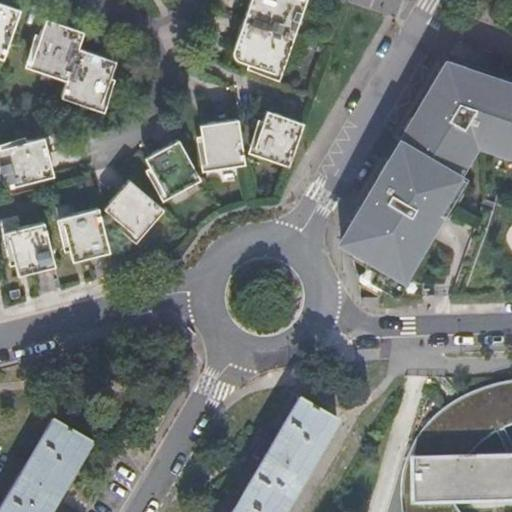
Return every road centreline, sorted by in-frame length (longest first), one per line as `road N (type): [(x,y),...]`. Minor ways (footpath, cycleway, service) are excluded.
road 1 (unclassified): [(299,240),(428,18)]
road 2 (residential): [(0,343),(164,293),(203,290)]
road 3 (unclassified): [(237,351),(136,511)]
road 4 (unclassified): [(511,321),(410,323),(331,309)]
road 5 (residential): [(53,0),(184,43)]
road 6 (residential): [(184,43),(158,112),(137,139),(108,146)]
road 7 (track): [(0,202),(90,178),(108,146)]
road 8 (unclassified): [(299,240),(281,233),(243,237),(214,261),(203,290)]
road 9 (unclassified): [(237,351),(258,360),(296,354),(325,328),(331,309)]
